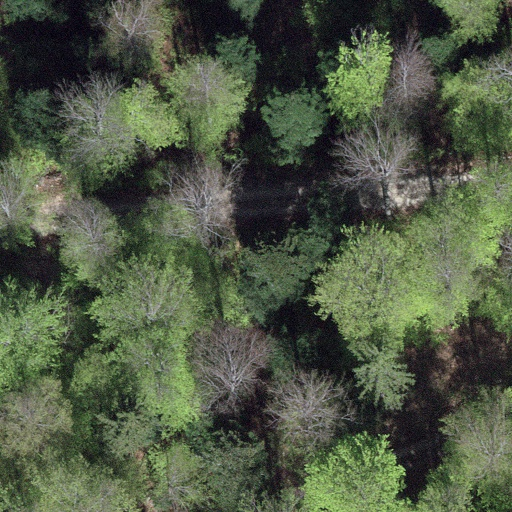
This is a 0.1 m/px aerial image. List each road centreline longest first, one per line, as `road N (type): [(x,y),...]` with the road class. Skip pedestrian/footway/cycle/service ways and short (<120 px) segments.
road 1 (track): [(0,223),(511,189)]
road 2 (track): [(511,411),(267,511)]
